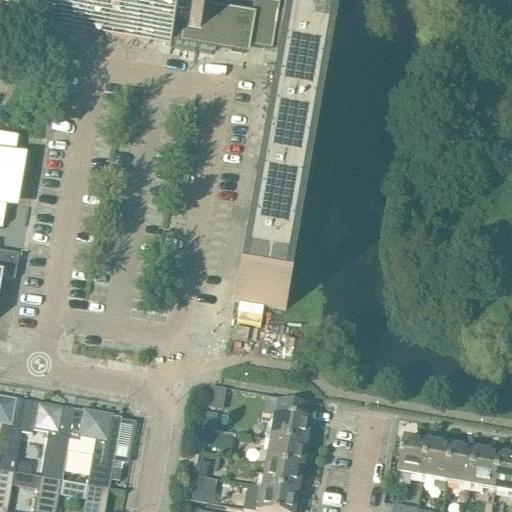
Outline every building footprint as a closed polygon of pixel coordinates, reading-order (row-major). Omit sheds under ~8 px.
[(0,0),(0,17),(36,23),(69,29),(102,35),(168,47),(168,48),(170,48),(170,47),(196,51),(214,54),(220,21),(217,20),(202,18),(203,10),(204,5),(204,0),(0,0)] [(233,302),(233,303),(235,303),(285,312),(285,311),(284,310),(330,48),(331,48),(335,23),(320,21),(321,20),(283,13),(278,13),(270,11),(263,52),(271,54),(278,55),(267,121),(235,302),(233,302)] [(0,229),(1,230),(6,205),(0,204),(0,201),(6,165),(12,166),(17,141),(0,138),(0,229)] [(0,255),(0,287),(1,279),(14,281),(18,258),(0,255)] [(233,330),(232,341),(246,343),(248,332),(233,330)] [(0,473),(14,476),(21,437),(22,436),(21,436),(26,405),(0,400),(0,473)] [(262,417),(261,418),(273,421),(269,443),(305,449),(309,425),(305,425),(308,409),(264,401),(262,417)] [(26,405),(21,436),(22,436),(21,437),(32,439),(32,435),(47,437),(39,481),(61,485),(66,455),(68,444),(67,444),(72,413),(26,405)] [(68,444),(66,455),(92,460),(86,489),(108,493),(121,422),(72,413),(67,444),(68,444)] [(205,416),(202,431),(213,433),(216,418),(205,416)] [(211,450),(213,433),(202,431),(200,448),(211,450)] [(265,442),(263,454),(267,454),(265,466),(301,472),(305,449),(269,443),(265,442)] [(424,482),(430,446),(405,442),(399,478),(424,482)] [(448,486),(454,450),(430,446),(424,482),(448,486)] [(472,490),(478,455),(454,450),(448,486),(472,490)] [(497,495),(503,459),(478,455),(472,490),(497,495)] [(511,497),(511,460),(503,459),(497,495),(511,497)] [(205,481),(208,466),(197,464),(194,479),(205,481)] [(261,490),(297,497),(301,472),(265,466),(261,490)] [(0,511),(8,511),(14,476),(0,473),(0,511)] [(194,479),(191,496),(202,498),(205,481),(194,479)] [(56,511),(61,485),(39,481),(33,511),(56,511)] [(105,511),(108,493),(86,489),(82,511),(105,511)] [(246,489),(242,511),(297,511),(298,507),(295,506),(297,497),(261,490),(261,491),(246,489)]
